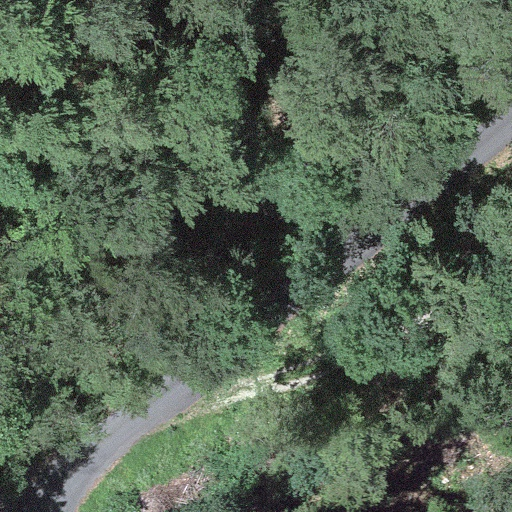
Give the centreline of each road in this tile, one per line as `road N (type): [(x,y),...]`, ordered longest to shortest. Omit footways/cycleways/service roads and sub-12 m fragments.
road 1 (unclassified): [(511,119),(93,458),(48,511)]
road 2 (track): [(511,294),(483,312),(234,403),(132,425)]
